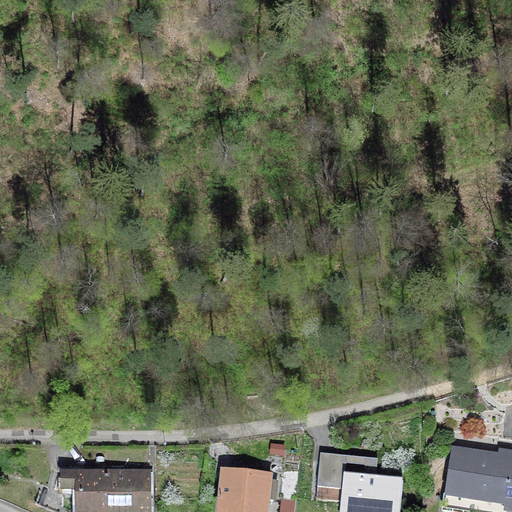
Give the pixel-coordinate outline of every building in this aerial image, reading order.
[(511,511),(511,459),(452,451),(443,511),(450,511),(511,511)] [(399,511),(402,482),(344,476),(345,464),(320,461),(317,488),(342,490),(340,511),(399,511)] [(148,511),(148,474),(63,476),(63,489),(78,489),(78,511),(148,511)] [(275,480),(224,474),(220,511),(264,511),(266,501),(273,501),(275,480)] [(283,499),(281,511),(293,511),(295,500),(283,499)]
